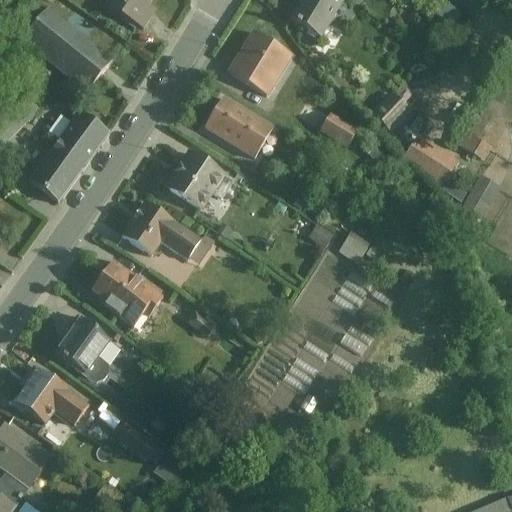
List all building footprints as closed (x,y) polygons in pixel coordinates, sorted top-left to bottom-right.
[(111,0),(105,11),(143,35),(162,5),(153,0),(111,0)] [(289,27),(322,45),(346,2),(342,0),(300,0),(303,1),(289,27)] [(115,106),(139,74),(71,23),(47,56),(115,106)] [(226,79),(267,103),(292,60),(251,36),(226,79)] [(407,97),(384,117),(402,138),(425,117),(407,97)] [(253,167),(275,134),(222,100),(201,133),(253,167)] [(59,209),(108,139),(78,118),(29,187),(59,209)] [(347,120),(334,138),(367,160),(380,142),(347,120)] [(459,166),(418,139),(400,166),(441,192),(459,166)] [(211,223),(233,186),(188,158),(165,195),(211,223)] [(511,194),(500,181),(482,197),(498,215),(511,202),(511,194)] [(187,268),(202,247),(145,206),(120,241),(152,264),(162,250),(187,268)] [(330,250),(345,250),(345,238),(330,238),(330,250)] [(386,273),(394,253),(362,241),(354,261),(386,273)] [(337,271),(358,280),(363,271),(342,261),(337,271)] [(142,332),(163,304),(114,267),(93,296),(142,332)] [(206,317),(202,326),(222,335),(226,327),(206,317)] [(85,381),(112,348),(82,324),(55,356),(85,381)] [(74,430),(88,412),(42,376),(16,409),(43,431),(55,416),(74,430)] [(0,470),(32,493),(53,462),(4,428),(0,433),(0,470)] [(133,445),(195,496),(209,479),(147,428),(133,445)] [(0,511),(14,511),(16,511),(0,499),(0,511)]
